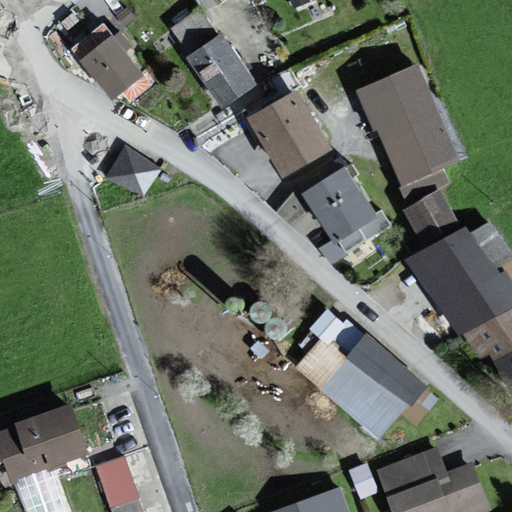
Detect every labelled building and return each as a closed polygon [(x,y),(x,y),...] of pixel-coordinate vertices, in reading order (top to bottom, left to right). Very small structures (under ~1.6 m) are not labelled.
[(202,7),(173,28),(192,54),(189,56),(224,105),(256,82),(202,7)] [(105,25),(76,48),(114,95),(123,89),(131,99),(151,83),(129,55),(134,51),(120,34),(115,38),(105,25)] [(418,65),(359,91),(410,203),(450,182),(444,167),(460,160),(418,65)] [(299,91),(253,120),(293,186),(299,183),(340,158),(299,91)] [(127,146),(109,174),(143,196),(161,168),(127,146)] [(340,158),(299,183),(335,237),(324,247),(333,262),(391,223),(383,209),(377,213),(340,158)] [(442,190),(405,210),(426,248),(463,228),(442,190)] [(463,228),(426,248),(407,259),(461,333),(465,331),(511,306),(511,279),(467,224),(463,228)] [(240,313),(242,312),(244,305),(242,299),(238,297),(235,296),(229,299),(226,305),(226,308),(229,312),(235,314),(240,313)] [(265,320),(267,318),(269,312),(267,306),(263,304),(260,303),(254,306),(251,312),(252,314),(254,318),(260,321),(265,320)] [(511,306),(465,331),(483,354),(493,349),(511,381),(511,306)] [(337,340),(414,407),(430,388),(338,307),(317,331),(333,344),(337,340)] [(281,336),(283,335),(285,328),(283,322),(279,320),(276,319),(270,322),(267,328),(268,330),(270,335),(276,337),(281,336)] [(0,437),(0,438),(0,463),(10,461),(17,481),(94,454),(77,406),(0,431),(0,437)] [(441,448),(383,471),(398,511),(487,511),(494,509),(478,467),(452,477),(441,448)] [(143,511),(124,457),(97,467),(112,511),(143,511)] [(372,465),(356,471),(366,499),(382,493),(372,465)] [(355,511),(347,489),(285,511),(355,511)] [(25,506),(26,511),(67,511),(61,493),(25,506)]
